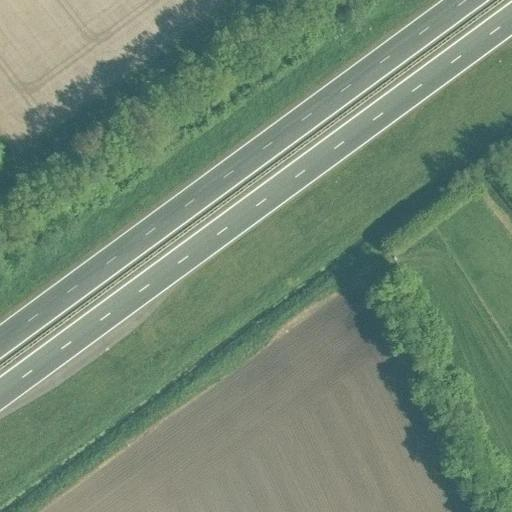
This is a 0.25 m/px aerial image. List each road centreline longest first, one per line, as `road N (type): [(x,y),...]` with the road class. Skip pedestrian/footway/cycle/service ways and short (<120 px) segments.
road 1 (trunk): [(0,396),(511,20)]
road 2 (trunk): [(469,0),(0,344)]
